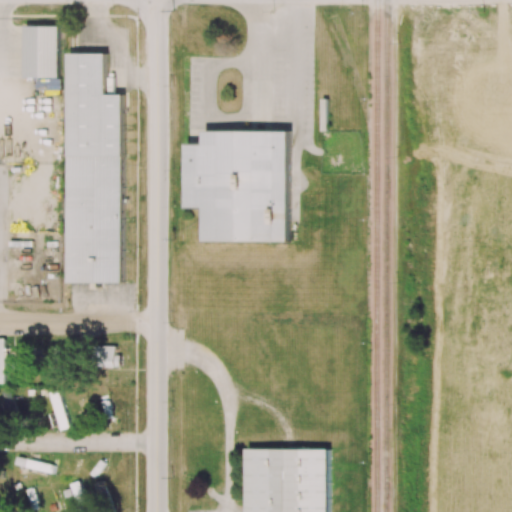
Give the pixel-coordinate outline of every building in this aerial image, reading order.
[(60,26),(26,26),(25,77),(60,77),(60,26)] [(69,282),(124,283),(125,94),(108,94),(108,53),(71,53),(69,282)] [(292,131),(206,130),(206,144),(189,144),(188,207),(206,207),(206,241),(292,241),(292,131)] [(121,354),(116,354),(117,346),(104,345),(104,366),(121,366),(121,354)] [(6,414),(17,411),(12,389),(1,392),(6,414)] [(70,425),(59,390),(50,393),(56,412),(49,414),(54,430),(70,425)] [(330,511),(331,449),(248,449),(248,511),(330,511)] [(16,467),(54,471),(55,463),(17,458),(16,467)] [(71,484),(79,509),(89,506),(80,481),(71,484)]
